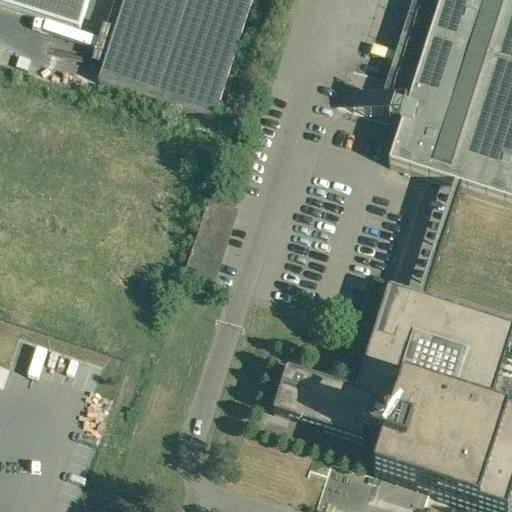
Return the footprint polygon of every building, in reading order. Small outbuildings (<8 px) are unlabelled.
[(0,0),(0,4),(81,31),(90,0),(0,0)] [(256,0),(126,0),(98,86),(216,124),(256,0)] [(511,0),(424,0),(397,86),(415,92),(403,131),(390,170),(511,208),(511,0)] [(408,114),(343,93),(338,110),(403,131),(408,114)] [(185,278),(214,287),(238,213),(208,204),(185,278)] [(511,342),(511,335),(389,296),(356,398),(288,377),(274,419),(445,474),(436,501),(470,511),(511,511),(511,425),(488,418),(511,342)]
